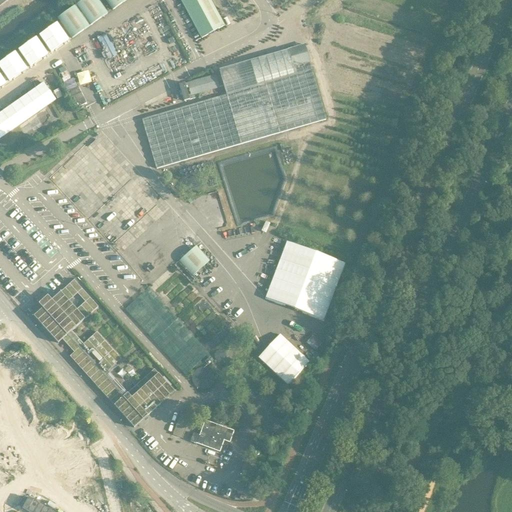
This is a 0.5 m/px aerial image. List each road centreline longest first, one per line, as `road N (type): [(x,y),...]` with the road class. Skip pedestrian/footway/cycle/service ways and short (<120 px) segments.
road 1 (trunk): [(508,0),(293,511)]
road 2 (trunk): [(329,511),(511,110)]
road 3 (unknown): [(100,120),(253,284),(324,335)]
road 4 (unclassified): [(382,511),(511,277)]
road 5 (unclassified): [(171,488),(6,306)]
road 6 (unknown): [(207,399),(244,419),(247,434),(229,476),(205,471),(157,426),(192,393)]
road 7 (unknown): [(419,511),(455,437),(511,358)]
